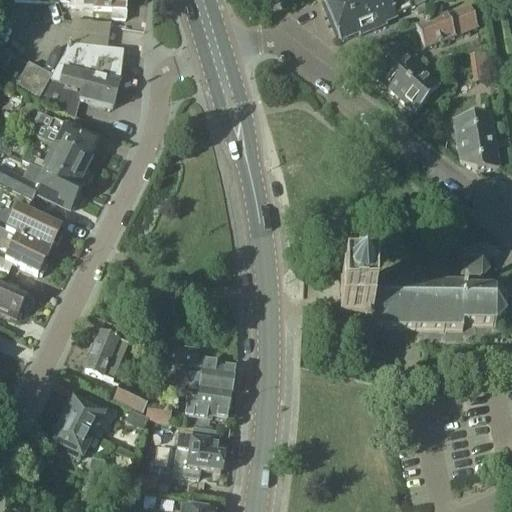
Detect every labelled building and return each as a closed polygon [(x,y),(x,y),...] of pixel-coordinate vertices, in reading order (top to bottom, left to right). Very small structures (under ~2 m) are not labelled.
[(57,0),(57,6),(70,7),(70,10),(76,10),(76,14),(111,16),(111,22),(125,23),(125,0),(57,0)] [(383,22),(429,3),(428,0),(331,0),(322,4),(338,42),(358,34),(360,38),(385,28),(383,22)] [(470,9),(415,30),(423,51),(478,30),(470,9)] [(0,69),(4,72),(13,56),(2,50),(5,45),(0,42),(0,69)] [(74,121),(79,103),(112,112),(118,87),(122,55),(68,48),(67,58),(53,79),(39,103),(74,121)] [(408,81),(416,71),(396,53),(373,78),(395,98),(409,82),(408,81)] [(471,72),(485,70),(483,59),(470,61),(471,72)] [(39,103),(53,79),(27,67),(19,83),(13,80),(9,88),(15,91),(39,103)] [(486,81),(485,70),(471,72),(473,82),(486,81)] [(437,89),(416,71),(408,81),(409,82),(395,98),(414,115),(437,89)] [(452,122),(457,150),(459,164),(476,176),(481,175),(481,178),(487,177),(486,174),(498,172),(488,115),(452,122)] [(97,146),(51,123),(46,133),(60,140),(55,151),(87,166),(89,162),(93,161),(97,153),(95,150),(97,146)] [(22,165),(31,169),(38,155),(28,151),(22,165)] [(87,166),(55,151),(44,174),(46,176),(81,193),(81,192),(75,189),(81,178),(85,177),(87,171),(86,168),(87,166)] [(21,188),(71,213),(73,209),(76,208),(80,199),(79,196),(81,193),(46,176),(40,187),(25,179),(21,188)] [(60,231),(27,216),(16,211),(4,233),(48,255),(53,245),(56,246),(62,235),(59,233),(60,231)] [(4,233),(4,234),(0,232),(0,251),(7,255),(4,263),(36,278),(37,276),(41,278),(47,267),(43,265),(48,255),(4,233)] [(361,289),(361,291),(337,291),(337,324),(362,324),(362,329),(364,331),(462,333),(462,327),(494,327),(505,318),(505,303),(495,293),(478,293),(479,280),(481,280),(489,272),(489,261),(482,253),(461,253),(452,260),(452,272),(460,280),(460,288),(365,286),(361,289)] [(0,286),(0,315),(16,323),(22,310),(25,312),(29,303),(26,302),(27,299),(0,286)] [(183,296),(177,296),(177,301),(165,301),(165,304),(177,304),(176,308),(182,308),(182,305),(195,305),(195,302),(183,302),(183,296)] [(85,374),(113,385),(128,348),(100,336),(85,374)] [(193,376),(201,377),(198,393),(230,398),(230,395),(233,394),(234,388),(232,386),(234,374),(219,371),(219,368),(195,364),(197,353),(166,349),(163,364),(194,369),(193,376)] [(113,403),(141,418),(150,401),(121,387),(113,403)] [(198,393),(196,408),(186,406),(184,421),(211,426),(212,422),(226,424),(228,411),(230,410),(231,404),(229,402),(230,398),(198,393)] [(87,409),(74,403),(72,406),(70,404),(64,415),(67,417),(62,426),(91,440),(106,410),(91,402),(87,409)] [(149,406),(145,422),(148,423),(147,425),(167,428),(171,410),(149,406)] [(148,423),(145,422),(129,414),(124,426),(142,435),(147,425),(148,423)] [(50,444),(53,445),(49,453),(63,460),(66,455),(80,463),(91,440),(62,426),(58,433),(56,432),(50,444)] [(219,447),(188,442),(177,440),(171,480),(198,484),(200,473),(219,476),(220,473),(221,473),(224,471),(225,465),(222,463),(221,463),(222,458),(218,457),(219,447)] [(103,464),(91,462),(87,483),(126,490),(129,477),(102,472),(103,464)] [(137,478),(134,492),(155,495),(157,481),(137,478)]
